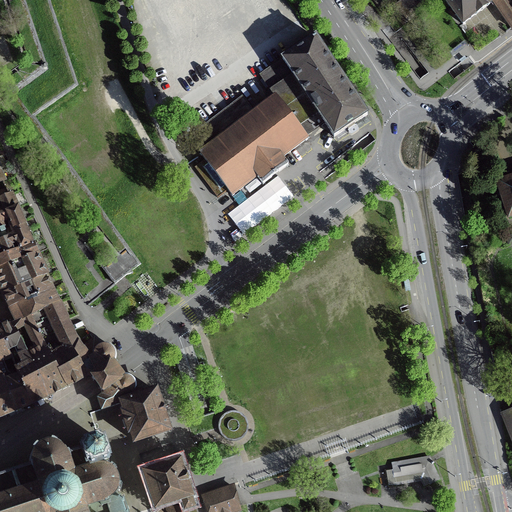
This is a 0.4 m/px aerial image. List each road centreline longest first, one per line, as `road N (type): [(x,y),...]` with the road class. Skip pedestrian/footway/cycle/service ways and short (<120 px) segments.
road 1 (primary): [(502,511),(437,171)]
road 2 (residential): [(119,368),(391,162)]
road 3 (primary): [(404,178),(472,511)]
road 4 (track): [(186,170),(152,155),(95,27)]
road 5 (primary): [(328,0),(405,118)]
